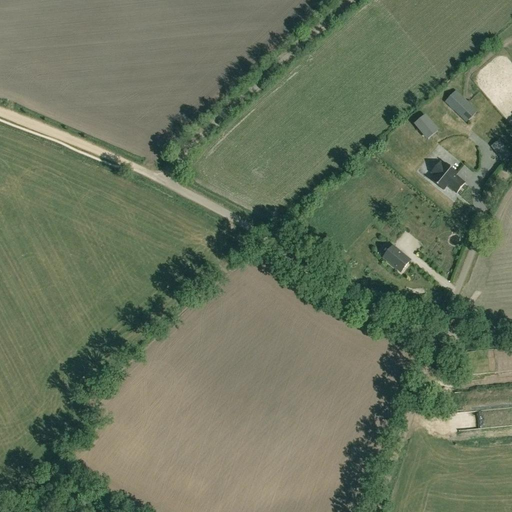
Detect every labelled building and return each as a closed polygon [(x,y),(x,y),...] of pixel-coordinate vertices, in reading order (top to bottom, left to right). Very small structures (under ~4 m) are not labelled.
[(456,91),(445,102),(466,123),(477,111),(456,91)] [(428,138),(441,130),(429,112),(417,120),(428,138)] [(449,152),(446,155),(470,179),(479,170),(474,165),(478,161),(455,138),(445,149),(449,152)] [(491,147),(503,162),(511,155),(499,140),(491,147)] [(446,164),(444,167),(439,163),(431,173),(436,177),(432,182),(443,191),(447,186),(457,194),(465,183),(455,176),(457,173),(446,164)] [(410,261),(393,247),(383,258),(401,272),(410,261)]
